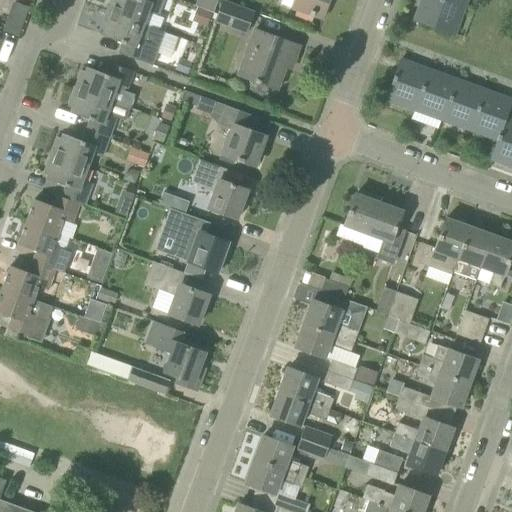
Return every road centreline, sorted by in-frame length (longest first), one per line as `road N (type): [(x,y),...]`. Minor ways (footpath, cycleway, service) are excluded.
road 1 (residential): [(193,511),(334,134)]
road 2 (residential): [(511,201),(334,134)]
road 3 (residential): [(0,127),(28,53),(56,43),(73,0)]
road 4 (residential): [(334,134),(380,0)]
road 5 (residential): [(466,511),(511,383)]
